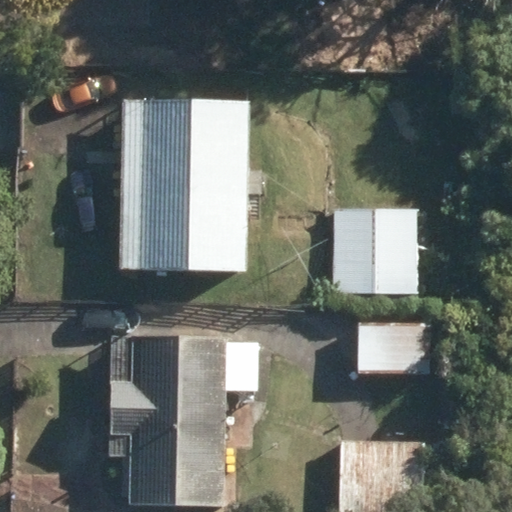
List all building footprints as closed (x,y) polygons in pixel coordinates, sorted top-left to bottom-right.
[(119,280),(247,282),(250,112),(122,110),(119,280)] [(335,300),(417,300),(417,219),(335,217),(335,300)] [(358,332),(359,382),(430,382),(430,331),(358,332)] [(129,511),(224,511),(226,403),(257,402),(258,355),(227,355),(226,343),(112,342),(110,467),(130,467),(129,511)] [(340,511),(424,511),(425,451),(342,450),(340,511)]
